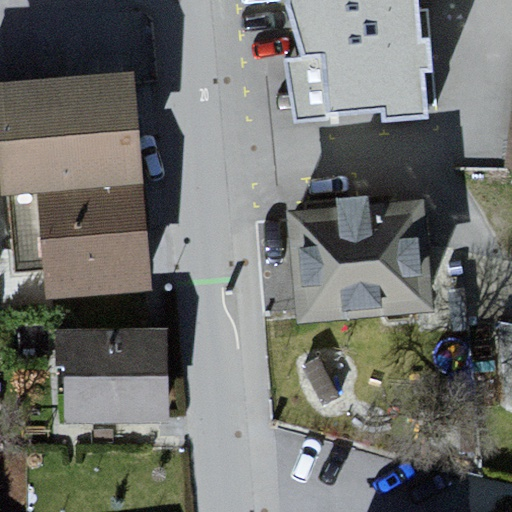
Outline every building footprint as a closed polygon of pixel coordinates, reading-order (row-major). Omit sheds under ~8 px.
[(290,0),(290,3),(308,62),(289,64),(298,118),(386,109),(386,116),(422,114),(413,0),(290,0)] [(129,77),(0,86),(0,178),(2,178),(3,189),(42,186),(50,292),(145,285),(129,77)] [(511,116),(503,158),(511,159),(511,116)] [(418,205),(293,216),(302,317),(427,306),(418,205)] [(503,400),(511,400),(511,316),(507,316),(503,400)] [(161,332),(68,332),(68,415),(162,415),(161,332)]
